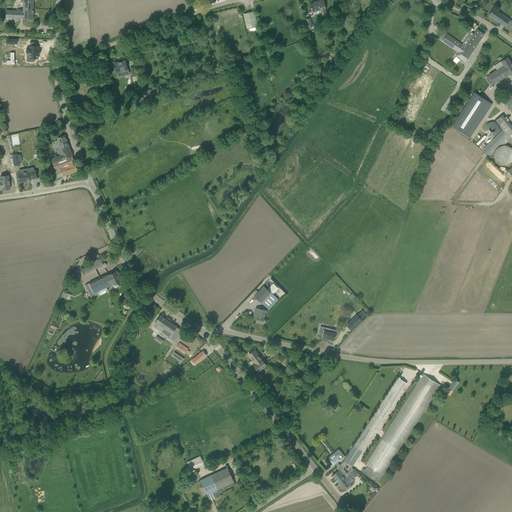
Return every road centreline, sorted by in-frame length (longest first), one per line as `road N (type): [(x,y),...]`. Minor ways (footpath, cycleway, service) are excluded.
road 1 (unclassified): [(511,359),(384,362),(204,332)]
road 2 (unclassified): [(55,67),(248,0)]
road 3 (tertiary): [(204,332),(154,297),(126,264),(89,183)]
road 4 (tertiary): [(314,468),(204,332)]
road 5 (tertiary): [(89,183),(55,67)]
